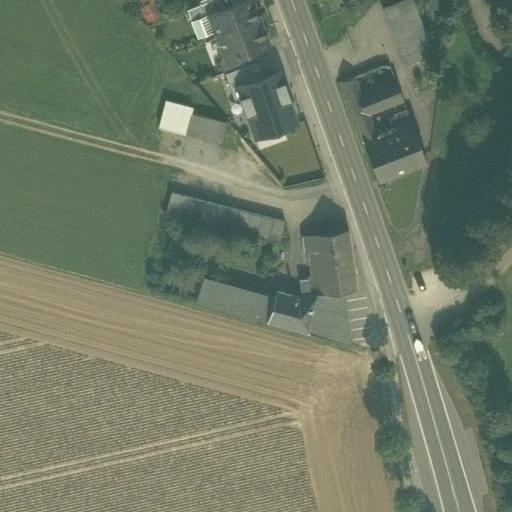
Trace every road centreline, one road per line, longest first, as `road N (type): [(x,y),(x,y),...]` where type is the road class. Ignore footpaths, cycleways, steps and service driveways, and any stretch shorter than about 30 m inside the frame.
road 1 (secondary): [(407,335),(289,0)]
road 2 (track): [(353,178),(283,194),(166,161)]
road 3 (secondary): [(458,511),(407,335)]
road 4 (residential): [(407,335),(511,255)]
